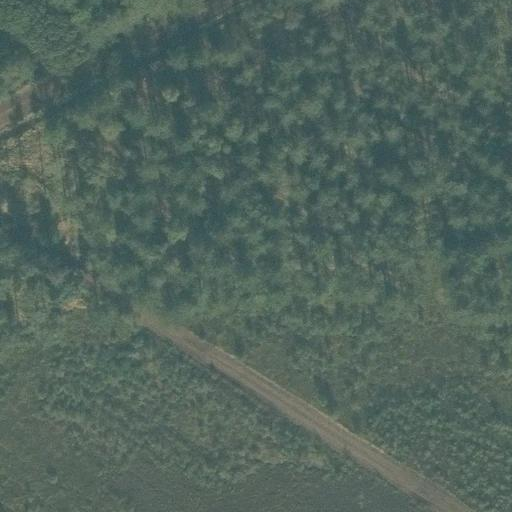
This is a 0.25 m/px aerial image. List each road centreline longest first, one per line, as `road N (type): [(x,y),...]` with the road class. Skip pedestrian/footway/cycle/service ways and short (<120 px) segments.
road 1 (track): [(0,232),(442,511)]
road 2 (track): [(221,0),(0,117)]
